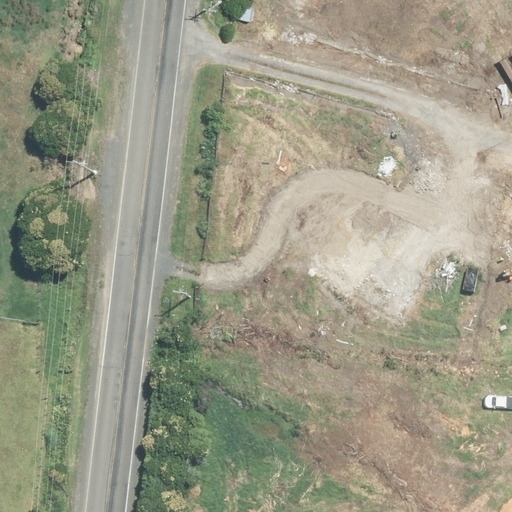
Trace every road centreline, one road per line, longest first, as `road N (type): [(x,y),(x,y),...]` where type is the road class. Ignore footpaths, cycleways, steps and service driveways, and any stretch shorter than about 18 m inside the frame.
road 1 (tertiary): [(150,383),(192,0)]
road 2 (tertiary): [(150,383),(511,409)]
road 3 (tertiary): [(135,511),(150,383)]
